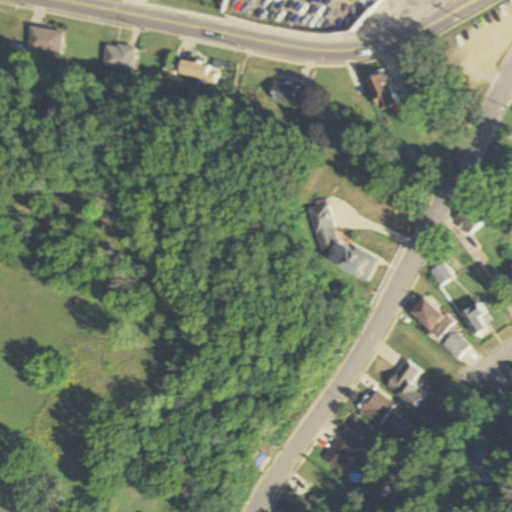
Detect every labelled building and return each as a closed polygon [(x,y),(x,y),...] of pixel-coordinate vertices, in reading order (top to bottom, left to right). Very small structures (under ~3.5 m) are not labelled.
[(65,32),(32,27),(28,51),(61,56),(65,32)] [(105,70),(135,71),(136,47),(106,45),(105,70)] [(178,75),(217,84),(221,68),(223,69),(224,65),(215,63),(214,68),(182,60),(178,75)] [(366,79),(380,111),(397,103),(383,72),(366,79)] [(302,88),(275,82),(271,101),(298,107),(302,88)] [(453,220),(469,236),(489,217),(472,200),(453,220)] [(308,209),(323,261),(368,281),(377,260),(338,242),(327,204),(308,209)] [(453,278),(444,263),(431,271),(440,286),(453,278)] [(432,332),(445,318),(425,299),(412,312),(432,332)] [(443,345),(458,360),(471,347),(456,332),(443,345)] [(421,371),(407,360),(386,386),(415,409),(427,393),(413,383),(421,371)] [(359,406),(375,426),(396,410),(380,390),(359,406)] [(507,404),(497,390),(484,399),(494,413),(507,404)] [(372,431),(356,416),(338,435),(355,450),(372,431)] [(352,453),(335,441),(322,459),(339,471),(352,453)] [(466,464),(489,479),(501,460),(477,445),(466,464)] [(304,511),(290,502),(282,511),(304,511)]
